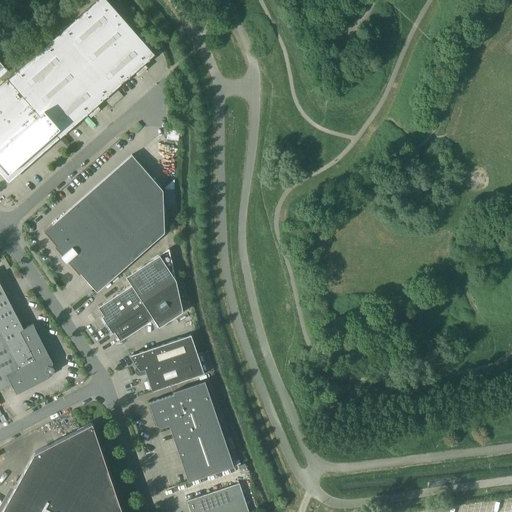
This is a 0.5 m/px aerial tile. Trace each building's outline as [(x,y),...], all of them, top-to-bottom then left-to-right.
[(97,0),(7,79),(0,85),(0,168),(9,179),(25,165),(26,166),(30,162),(29,161),(38,153),(39,154),(43,151),(42,150),(58,136),(59,138),(155,54),(107,0),(97,0)] [(117,89),(105,99),(111,107),(123,96),(117,89)] [(178,140),(179,130),(168,129),(167,140),(178,140)] [(165,232),(164,206),(174,206),(173,190),(163,190),(132,154),(44,231),(56,245),(55,247),(62,255),(61,256),(67,263),(68,262),(79,274),(81,273),(97,292),(122,270),(165,232)] [(132,285),(98,307),(104,315),(102,316),(113,333),(115,332),(120,340),(154,318),(154,319),(152,321),(156,327),(158,326),(159,327),(183,311),(169,248),(126,276),(132,285)] [(23,328),(0,282),(0,389),(11,384),(16,394),(48,377),(50,373),(51,374),(52,373),(53,373),(54,372),(54,371),(54,370),(54,369),(54,368),(53,367),(52,367),(49,366),(51,359),(33,323),(23,328)] [(191,335),(130,356),(137,367),(136,368),(136,369),(136,370),(135,370),(135,371),(136,371),(136,372),(136,373),(136,374),(137,374),(137,375),(138,375),(139,375),(140,375),(141,375),(146,374),(148,378),(148,380),(152,389),(152,391),(204,373),(209,371),(202,352),(197,354),(191,335)] [(233,466),(205,381),(173,392),(174,394),(149,403),(156,425),(162,428),(169,425),(188,482),(233,466)] [(122,511),(92,422),(66,436),(35,452),(0,511),(122,511)] [(190,511),(249,511),(239,483),(187,501),(190,511)]
